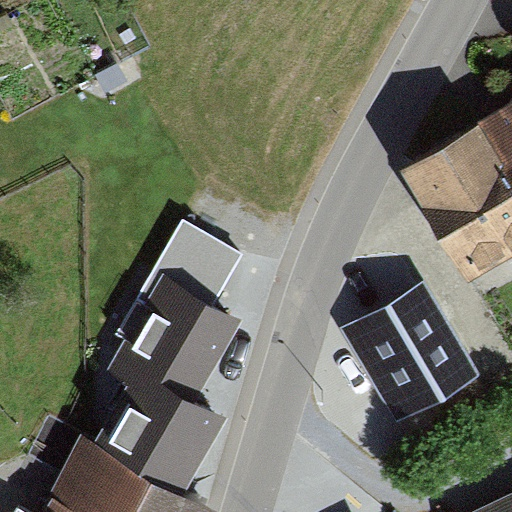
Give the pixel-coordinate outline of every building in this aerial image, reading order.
[(511,100),(485,116),(511,162),(511,100)] [(511,162),(485,116),(415,157),(476,260),(511,239),(511,162)] [(82,421),(30,511),(208,511),(213,504),(183,487),(225,412),(188,392),(232,314),(213,303),(241,253),(188,223),(109,365),(128,376),(98,430),(82,421)] [(423,274),(343,321),(398,415),(479,368),(423,274)] [(511,511),(511,484),(455,511),(511,511)]
